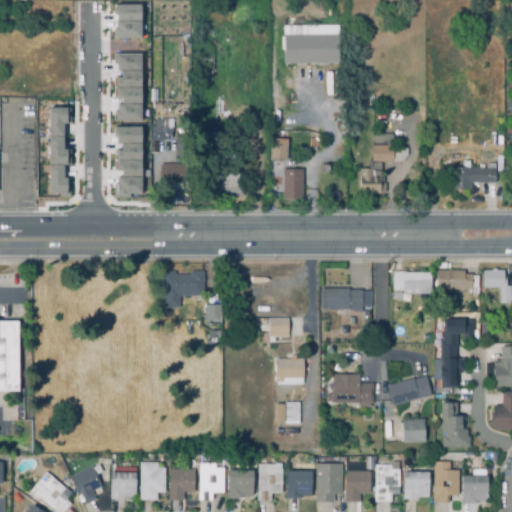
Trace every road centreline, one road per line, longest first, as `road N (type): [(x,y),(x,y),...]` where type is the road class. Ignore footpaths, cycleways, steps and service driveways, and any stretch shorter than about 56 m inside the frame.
road 1 (secondary): [(511,235),(132,236)]
road 2 (residential): [(89,223),(89,3)]
road 3 (secondary): [(0,249),(90,249),(132,236)]
road 4 (secondary): [(132,236),(89,223),(0,224)]
